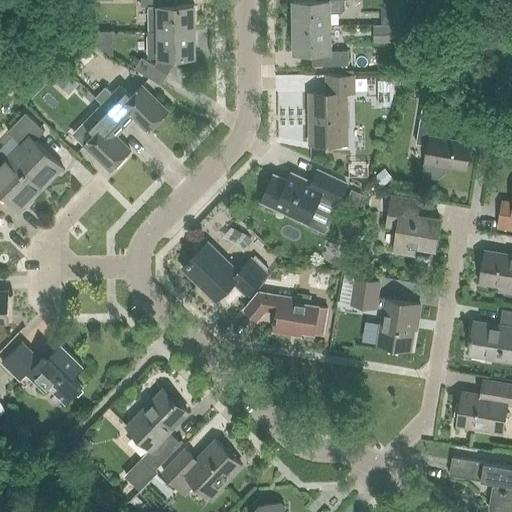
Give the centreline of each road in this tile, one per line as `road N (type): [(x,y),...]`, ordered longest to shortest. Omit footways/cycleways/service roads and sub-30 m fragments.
road 1 (residential): [(377,469),(427,418),(460,226),(472,218),(487,135)]
road 2 (residential): [(377,469),(292,441),(149,302),(137,267)]
road 3 (residential): [(137,267),(149,234),(243,134),(246,0)]
